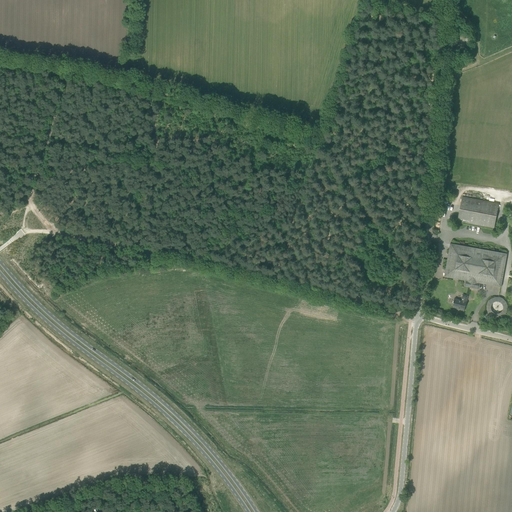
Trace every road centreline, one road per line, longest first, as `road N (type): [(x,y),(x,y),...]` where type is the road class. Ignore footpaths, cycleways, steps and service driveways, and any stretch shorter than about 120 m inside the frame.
road 1 (track): [(410,319),(203,262),(23,231)]
road 2 (primary): [(256,511),(194,433),(50,315),(0,262)]
road 3 (primary): [(0,272),(45,320),(169,417),(248,511)]
road 4 (unclassified): [(417,318),(447,0)]
road 5 (track): [(203,262),(235,180),(47,137)]
road 6 (track): [(23,231),(71,67),(0,58)]
road 7 (track): [(71,67),(266,122)]
road 8 (unclassified): [(392,511),(417,318)]
road 9 (track): [(266,122),(325,142),(364,207)]
